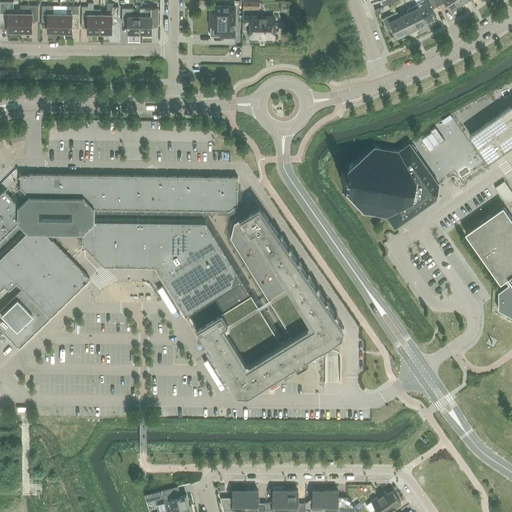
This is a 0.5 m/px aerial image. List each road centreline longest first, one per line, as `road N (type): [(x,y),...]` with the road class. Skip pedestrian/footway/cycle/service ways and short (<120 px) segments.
road 1 (residential): [(211,511),(204,482),(216,470),(404,473)]
road 2 (residential): [(172,51),(0,49)]
road 3 (tertiary): [(25,104),(172,104)]
road 4 (unclassified): [(384,84),(511,16)]
road 5 (tertiary): [(363,286),(284,171)]
road 6 (unclassified): [(465,302),(432,303),(393,246),(418,228)]
